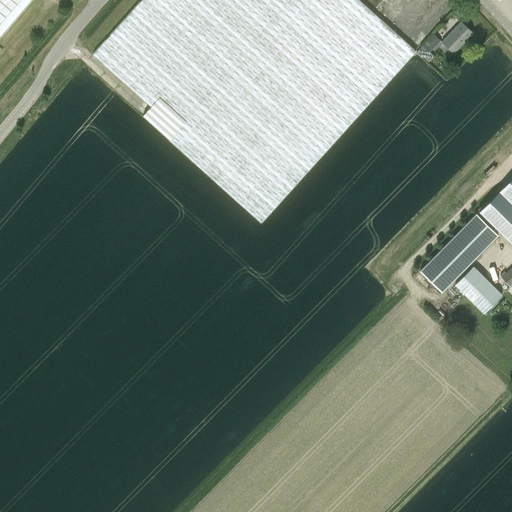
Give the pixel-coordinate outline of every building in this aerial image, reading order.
[(0,0),(0,35),(30,0),(0,0)] [(141,0),(92,55),(150,106),(142,116),(188,156),(261,221),(329,146),(380,89),(415,50),(379,17),(359,0),(141,0)] [(442,42),(453,53),(472,33),(461,22),(442,42)] [(416,51),(423,58),(441,40),(433,34),(416,51)] [(479,211),(504,235),(511,227),(511,206),(497,192),(479,211)] [(498,234),(476,213),(419,270),(441,292),(498,234)] [(483,313),(502,294),(473,265),(454,284),(483,313)] [(511,266),(501,276),(510,285),(511,283),(511,266)]
